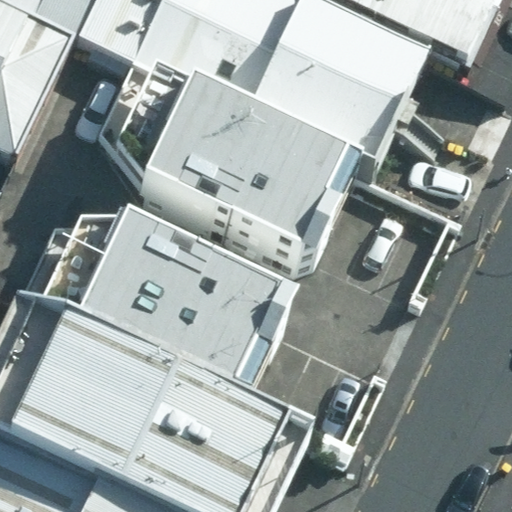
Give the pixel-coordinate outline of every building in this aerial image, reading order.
[(0,0),(0,12),(74,48),(94,8),(76,0),(0,0)] [(367,190),(421,74),(271,0),(99,0),(76,48),(367,190)] [(289,0),(459,82),(496,0),(289,0)] [(0,170),(9,175),(69,52),(0,20),(0,170)] [(301,287),(347,188),(128,80),(93,152),(134,206),(301,287)] [(236,427),(283,327),(115,246),(48,244),(16,316),(236,427)] [(274,511),(298,461),(10,316),(0,335),(0,461),(108,511),(274,511)] [(103,511),(0,464),(0,511),(103,511)]
